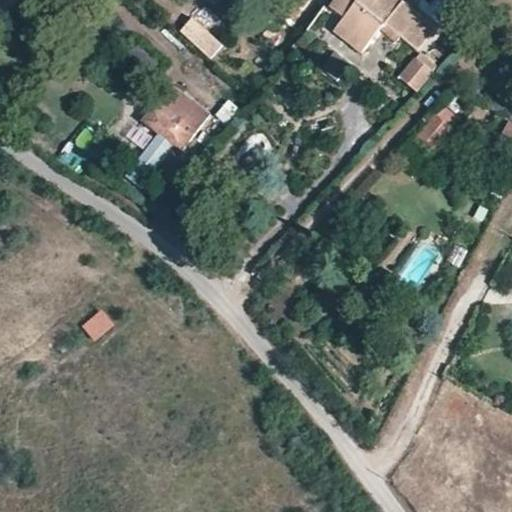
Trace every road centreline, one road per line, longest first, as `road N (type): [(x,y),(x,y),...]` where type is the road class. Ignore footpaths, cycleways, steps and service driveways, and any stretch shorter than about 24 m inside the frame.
road 1 (residential): [(393,511),(237,314),(168,249),(0,137)]
road 2 (unknown): [(212,291),(380,92)]
